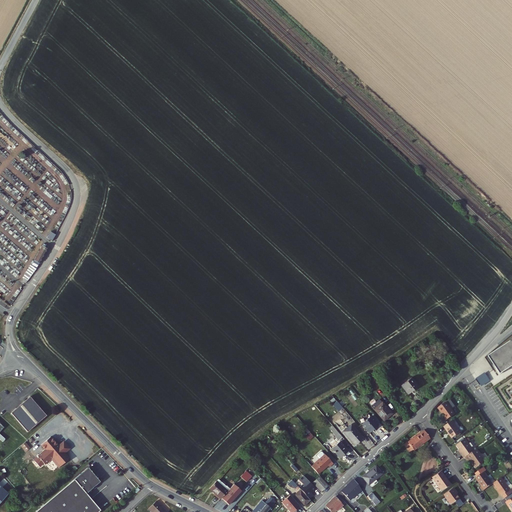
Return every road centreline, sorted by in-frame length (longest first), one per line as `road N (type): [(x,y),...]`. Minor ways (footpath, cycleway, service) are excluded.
road 1 (residential): [(0,103),(78,191),(60,242),(9,322),(17,353)]
road 2 (residential): [(17,353),(152,485)]
road 3 (residential): [(420,413),(311,511)]
road 4 (residential): [(490,511),(420,413)]
